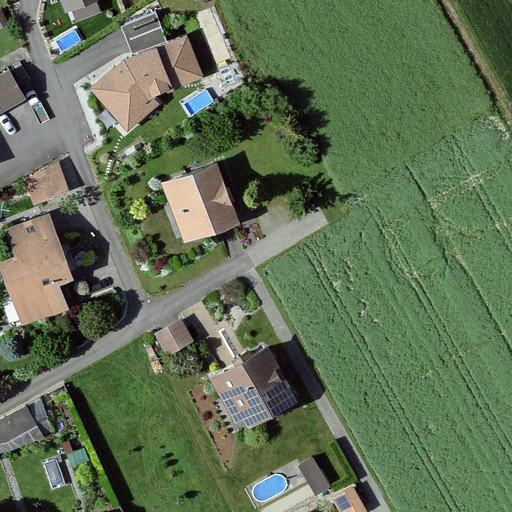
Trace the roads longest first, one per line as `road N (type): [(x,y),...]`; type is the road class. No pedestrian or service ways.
road 1 (residential): [(0,407),(241,260),(385,511)]
road 2 (track): [(511,127),(440,0)]
